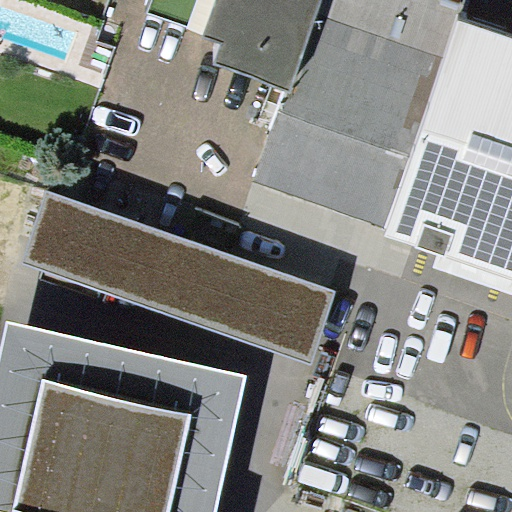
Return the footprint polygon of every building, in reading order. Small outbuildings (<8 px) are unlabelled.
[(217,63),(289,87),(317,0),(154,0),(150,14),(205,32),(204,35),(224,42),(217,63)] [(317,0),(289,87),(257,186),(389,228),(458,19),(463,0),(317,0)] [(511,36),(458,19),(389,228),(386,237),(446,256),(511,278),(511,36)] [(335,294),(46,190),(21,260),(310,364),(335,294)] [(0,367),(0,511),(14,511),(43,381),(189,413),(167,511),(216,511),(247,375),(10,322),(0,367)] [(167,511),(189,413),(43,381),(14,511),(167,511)]
